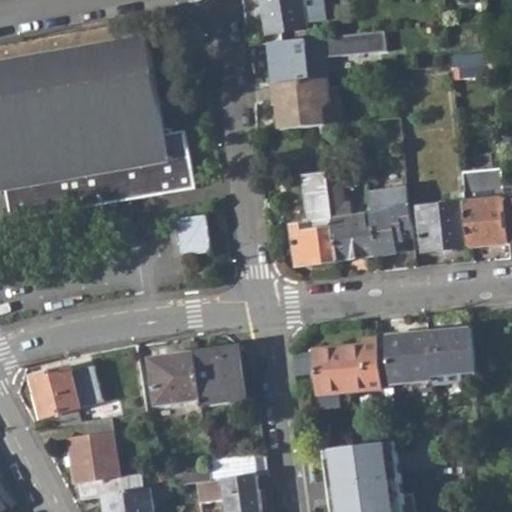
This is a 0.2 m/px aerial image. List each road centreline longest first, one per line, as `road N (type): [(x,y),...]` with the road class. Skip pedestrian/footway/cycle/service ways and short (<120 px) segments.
road 1 (residential): [(222,0),(263,305)]
road 2 (residential): [(0,349),(116,319),(263,305)]
road 3 (residential): [(263,305),(511,283)]
road 4 (residential): [(263,305),(293,511)]
